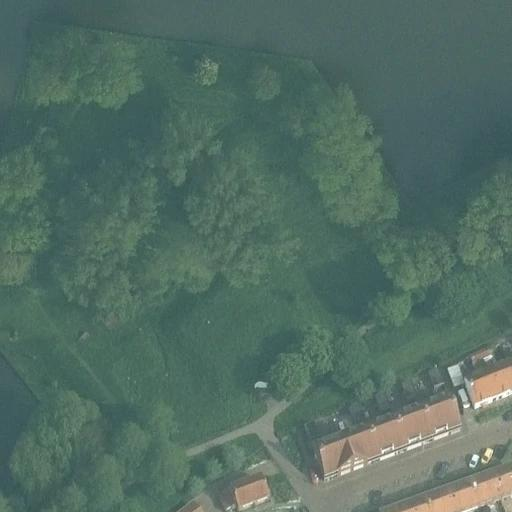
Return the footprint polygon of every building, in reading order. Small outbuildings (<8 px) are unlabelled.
[(110,182),(133,210),(180,172),(157,144),(110,182)] [(477,354),(480,361),(490,357),(486,350),(477,354)] [(483,368),(480,361),(477,354),(467,358),(473,372),(483,368)] [(486,374),(496,400),(511,394),(511,374),(508,365),(486,374)] [(437,372),(427,376),(433,390),(443,387),(437,372)] [(473,409),(476,408),(496,400),(486,374),(463,383),(473,409)] [(410,383),(400,387),(406,402),(416,398),(410,383)] [(384,396),(374,399),(379,414),(389,410),(384,396)] [(420,410),(432,442),(447,436),(447,434),(459,429),(448,400),(420,410)] [(358,408),(348,411),(353,426),(363,423),(358,408)] [(393,420),(405,452),(421,446),(420,444),(431,440),(431,442),(432,442),(420,410),(393,420)] [(366,430),(378,462),(394,456),(393,454),(404,450),(404,452),(405,452),(393,420),(366,430)] [(303,428),(308,443),(318,439),(313,424),(303,428)] [(339,441),(351,472),(364,467),(363,466),(377,460),(377,462),(378,462),(366,430),(339,441)] [(312,451),(323,481),(336,476),(336,478),(351,472),(339,441),(312,451)] [(511,471),(491,479),(500,503),(511,499),(511,471)] [(469,487),(477,511),(500,503),(491,479),(469,487)] [(235,511),(236,511),(267,500),(259,480),(218,496),(224,511),(234,508),(235,511)] [(446,495),(452,511),(475,511),(477,511),(469,487),(446,495)] [(423,503),(426,511),(452,511),(446,495),(423,503)] [(401,511),(426,511),(423,503),(401,511)]
